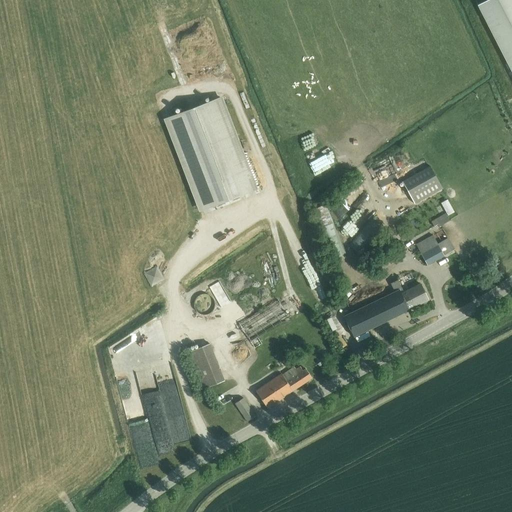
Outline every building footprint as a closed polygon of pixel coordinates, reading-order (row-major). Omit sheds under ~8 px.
[(511,0),(487,0),(477,5),(511,72),(511,0)] [(220,98),(166,119),(201,211),(255,190),(220,98)] [(429,167),(402,182),(411,197),(438,182),(429,167)] [(326,205),(313,210),(333,259),(346,254),(326,205)] [(438,227),(440,226),(450,220),(446,213),(431,221),(434,226),(437,224),(438,227)] [(427,265),(454,250),(448,238),(438,244),(433,235),(416,245),(427,265)] [(395,292),(344,317),(353,337),(409,310),(409,309),(428,300),(420,284),(403,292),(398,280),(391,283),(395,292)] [(257,337),(289,317),(278,300),(239,324),(250,341),(254,348),(261,344),(257,337)] [(202,389),(224,380),(210,343),(187,352),(202,389)] [(255,391),(267,408),(312,378),(305,369),(303,371),(300,367),(295,370),(294,367),(282,375),(281,374),(255,391)] [(235,403),(246,422),(255,416),(243,398),(235,403)]
